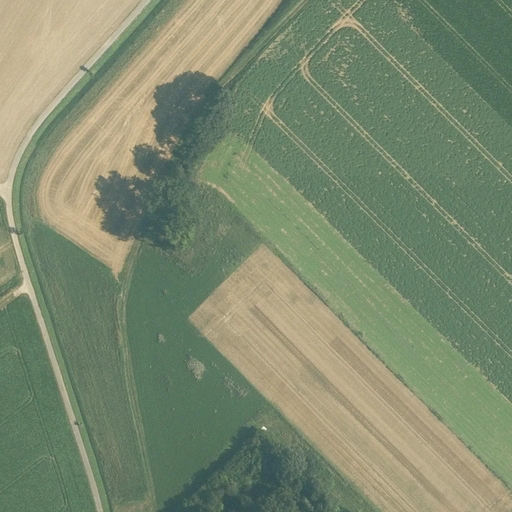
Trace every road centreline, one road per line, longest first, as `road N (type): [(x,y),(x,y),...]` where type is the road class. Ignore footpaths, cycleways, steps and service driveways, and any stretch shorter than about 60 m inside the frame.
road 1 (track): [(321,0),(222,102),(140,266),(126,316),(128,342),(161,511)]
road 2 (track): [(103,511),(32,295),(11,196),(44,127),(157,0)]
